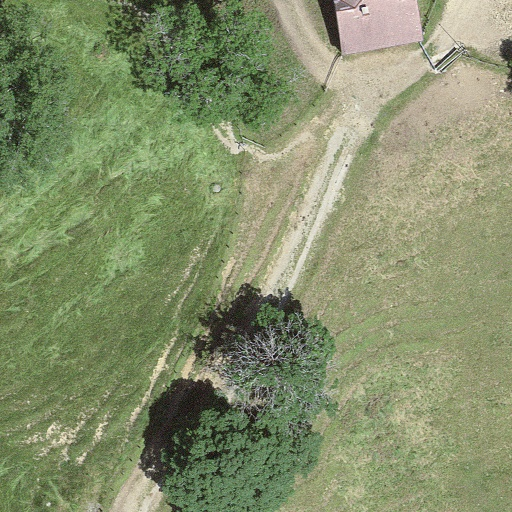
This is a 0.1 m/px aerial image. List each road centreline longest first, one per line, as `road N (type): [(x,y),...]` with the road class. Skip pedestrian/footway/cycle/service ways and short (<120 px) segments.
road 1 (track): [(137,511),(271,309),(366,107)]
road 2 (track): [(366,107),(440,49),(473,0)]
road 3 (track): [(366,107),(315,55),(285,0)]
